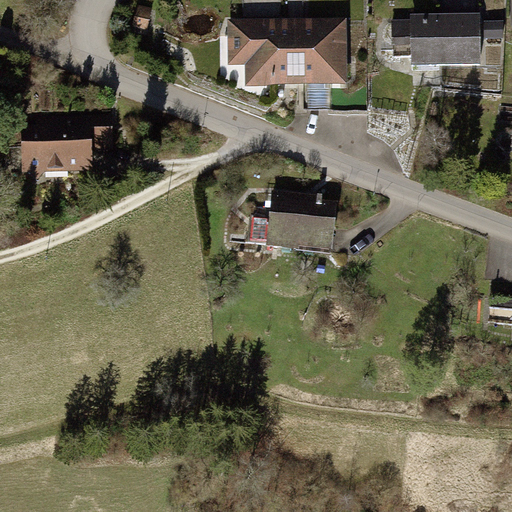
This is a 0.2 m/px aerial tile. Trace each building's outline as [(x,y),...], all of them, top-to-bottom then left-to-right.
[(411,20),(391,21),(392,47),(410,47),(410,68),(482,67),(481,15),(411,16),(411,20)] [(349,17),(230,19),(231,66),(247,66),(248,85),(350,84),(349,17)] [(491,21),(494,39),(508,37),(505,18),(491,21)] [(36,125),(23,125),(25,173),(95,171),(94,152),(116,151),(114,114),(35,117),(36,125)] [(340,199),(274,192),(268,246),(334,253),(340,199)]
